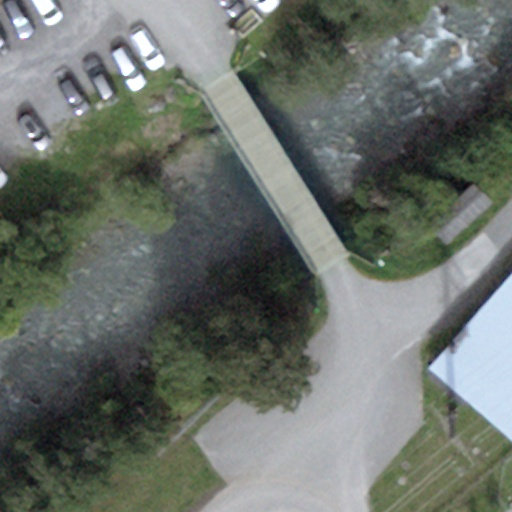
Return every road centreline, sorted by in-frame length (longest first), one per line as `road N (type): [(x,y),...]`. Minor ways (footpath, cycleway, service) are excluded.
road 1 (track): [(170,0),(377,335)]
road 2 (track): [(377,335),(511,215)]
road 3 (unknown): [(511,399),(409,494)]
road 4 (track): [(377,335),(315,445)]
